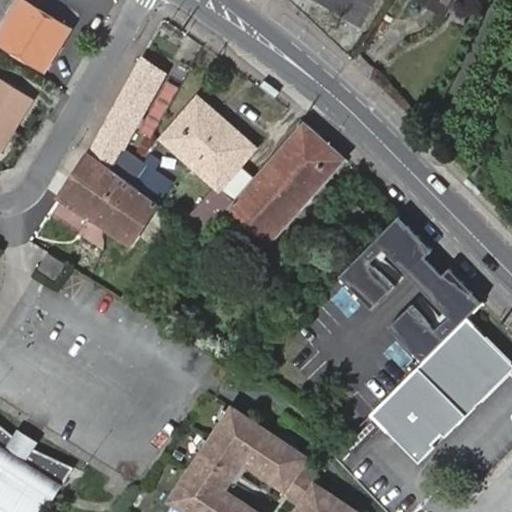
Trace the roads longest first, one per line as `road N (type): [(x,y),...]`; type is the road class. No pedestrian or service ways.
road 1 (primary): [(511,276),(362,121),(279,48),(208,0)]
road 2 (residential): [(146,0),(35,191),(16,209),(0,204)]
